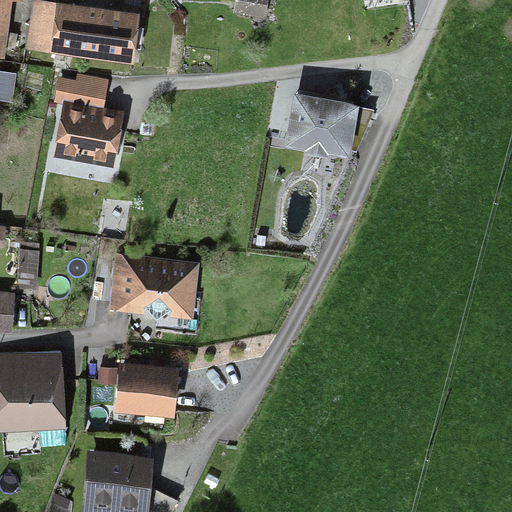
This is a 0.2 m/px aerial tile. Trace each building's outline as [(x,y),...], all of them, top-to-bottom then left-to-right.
[(0,0),(0,45),(3,46),(8,0),(0,0)] [(133,14),(45,0),(32,0),(27,41),(127,56),(133,14)] [(266,0),(238,0),(237,3),(264,9),(266,0)] [(369,102),(294,88),(284,147),(359,160),(369,102)] [(121,119),(70,107),(61,148),(112,159),(121,119)] [(39,254),(21,252),(18,285),(35,287),(39,254)] [(207,260),(120,253),(114,328),(200,335),(207,260)] [(12,297),(0,295),(0,324),(9,325),(12,297)] [(62,354),(0,355),(0,419),(53,418),(51,371),(63,371),(62,354)] [(183,363),(125,359),(122,411),(180,415),(183,363)] [(153,461),(94,458),(89,495),(144,500),(139,511),(171,511),(178,499),(152,487),(153,461)]
